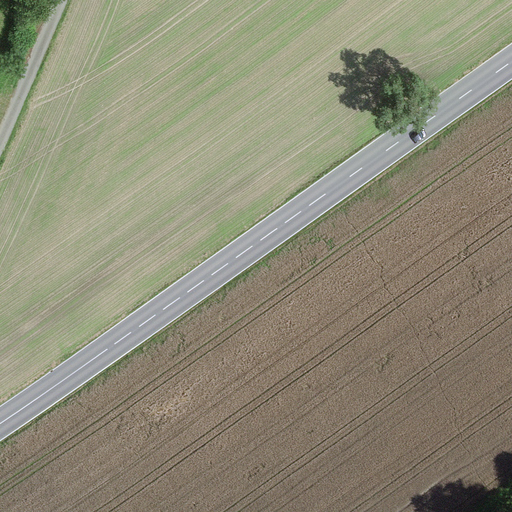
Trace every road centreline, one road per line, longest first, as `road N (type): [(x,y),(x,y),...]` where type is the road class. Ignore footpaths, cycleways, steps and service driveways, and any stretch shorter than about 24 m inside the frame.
road 1 (tertiary): [(0,423),(511,61)]
road 2 (track): [(0,139),(61,0)]
